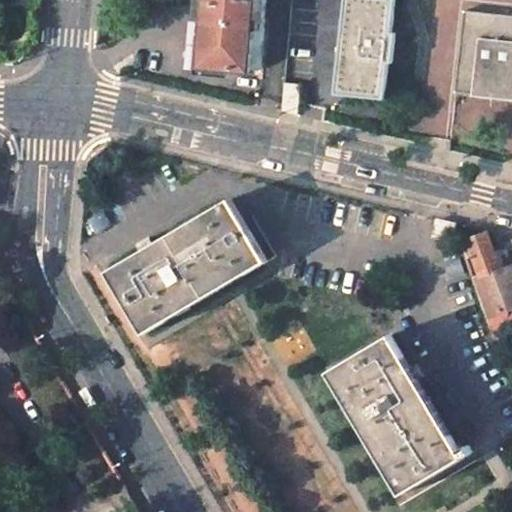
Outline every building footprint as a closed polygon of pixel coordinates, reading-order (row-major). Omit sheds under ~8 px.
[(199,0),(198,18),(206,18),(202,67),(251,71),(256,15),(265,16),(266,0),(199,0)] [(345,0),(336,93),(385,98),(389,62),(392,63),(395,33),(392,33),(395,0),(345,0)] [(511,15),(464,10),(455,92),(511,98),(511,15)] [(265,16),(256,15),(251,71),(265,68),(269,16),(265,16)] [(298,84),(285,82),(282,111),(287,112),(299,114),(301,95),(298,84)] [(232,198),(109,271),(146,334),(269,261),(232,198)] [(463,241),(457,224),(438,219),(434,237),(437,238),(436,246),(468,254),(463,241)] [(473,253),(481,276),(489,273),(500,269),(487,233),(463,241),(468,254),(468,255),(473,253)] [(481,276),(476,278),(490,319),(503,314),(511,310),(511,264),(500,269),(489,273),(481,276)] [(391,334),(329,372),(402,494),(474,452),(469,444),(460,450),(391,334)]
